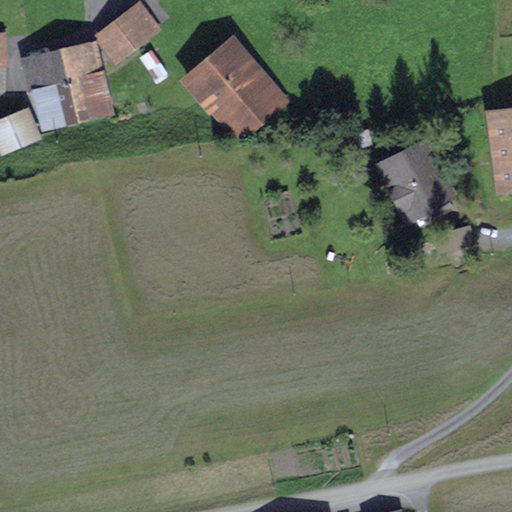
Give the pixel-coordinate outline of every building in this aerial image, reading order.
[(155,28),(139,7),(127,16),(143,38),(155,28)] [(107,31),(122,53),(143,38),(127,16),(107,31)] [(218,104),(245,134),(283,102),(234,43),(187,82),(211,110),(218,104)] [(108,112),(93,50),(62,57),(77,120),(108,112)] [(43,88),(52,126),(77,120),(62,57),(25,65),(31,91),(43,88)] [(34,137),(25,115),(0,125),(0,139),(4,150),(34,137)] [(511,186),(511,115),(495,117),(504,188),(511,186)] [(434,217),(451,209),(436,178),(442,175),(427,147),(382,169),(400,207),(407,203),(415,219),(431,211),(434,217)] [(437,236),(440,249),(470,242),(467,230),(437,236)]
